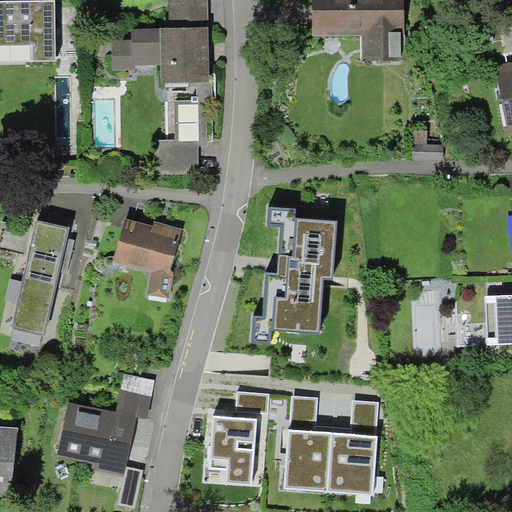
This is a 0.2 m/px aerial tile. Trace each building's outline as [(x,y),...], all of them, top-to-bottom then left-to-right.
[(214,145),(209,0),(166,0),(167,29),(130,30),(130,39),(111,40),(112,75),(165,73),(165,86),(172,86),(174,138),(198,145),(214,145)] [(408,0),(314,0),(316,40),(364,38),(365,65),(411,63),(408,0)] [(60,2),(0,3),(0,63),(61,63),(60,2)] [(511,67),(500,69),(509,136),(511,135),(511,67)] [(174,138),(156,138),(156,172),(199,172),(198,145),(174,138)] [(337,220),(295,217),(295,207),(268,205),(267,225),(280,226),(277,270),(265,270),(263,315),(253,315),(251,343),(271,344),(272,330),(320,332),(324,278),(333,279),(337,220)] [(187,235),(126,221),(116,262),(152,270),(147,293),(172,299),(187,235)] [(76,235),(41,226),(15,329),(50,338),(76,235)] [(511,296),(500,296),(500,346),(511,346),(511,296)] [(155,399),(123,393),(119,413),(152,418),(155,399)] [(119,413),(74,404),(63,456),(129,470),(140,418),(119,413)] [(256,417),(212,414),(210,459),(226,459),(225,483),(252,484),(256,417)] [(331,432),(287,429),(283,488),(328,490),(331,432)] [(23,434),(0,431),(0,494),(18,496),(23,434)] [(376,435),(331,432),(328,490),(373,493),(376,435)]
